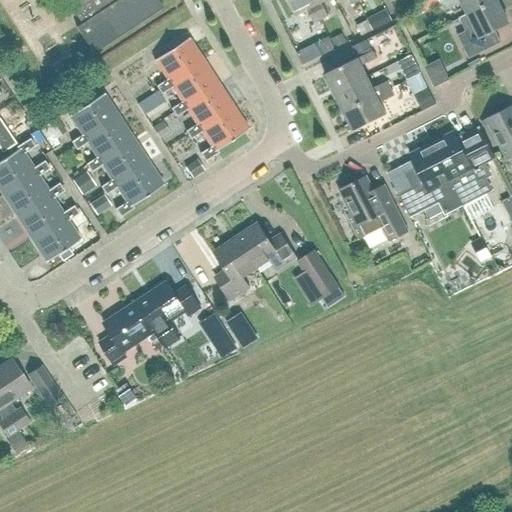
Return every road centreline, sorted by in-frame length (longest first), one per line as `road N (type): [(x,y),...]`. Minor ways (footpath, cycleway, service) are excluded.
road 1 (residential): [(283,140),(47,294),(18,301),(2,289)]
road 2 (residential): [(283,140),(305,175),(448,104),(453,86),(511,56)]
road 3 (residential): [(283,140),(273,101),(220,0)]
